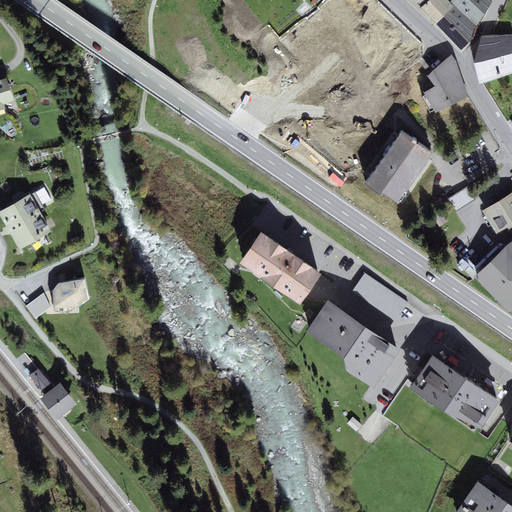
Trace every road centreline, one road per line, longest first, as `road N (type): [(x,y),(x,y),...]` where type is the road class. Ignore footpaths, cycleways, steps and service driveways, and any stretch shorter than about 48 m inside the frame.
road 1 (primary): [(511,328),(36,0)]
road 2 (track): [(0,282),(76,374),(145,400),(181,424),(201,446),(231,511)]
road 3 (residential): [(511,368),(447,324),(388,326),(324,288)]
